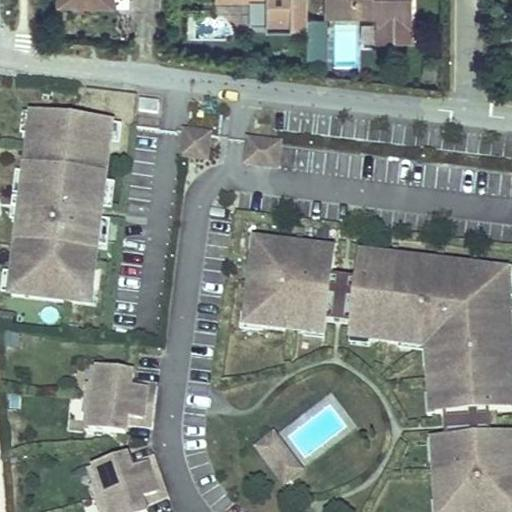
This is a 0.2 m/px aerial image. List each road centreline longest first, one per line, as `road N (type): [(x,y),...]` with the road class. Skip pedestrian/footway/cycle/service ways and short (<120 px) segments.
road 1 (residential): [(467,112),(0,55)]
road 2 (unknown): [(234,169),(217,175),(204,195),(171,428),(182,476),(204,511)]
road 3 (unknown): [(234,169),(511,204)]
